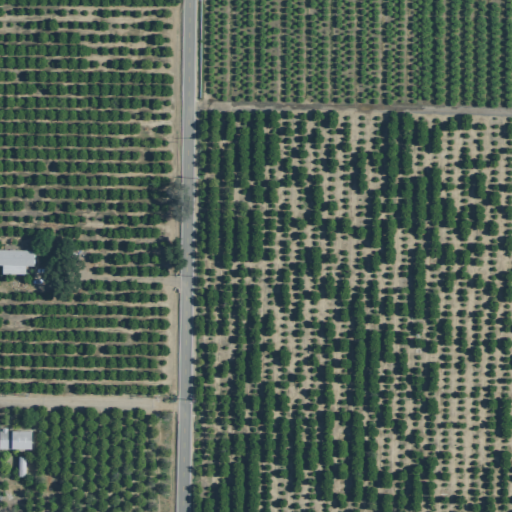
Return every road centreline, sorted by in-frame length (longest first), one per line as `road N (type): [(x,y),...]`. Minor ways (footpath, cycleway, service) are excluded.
road 1 (residential): [(182,511),(188,0)]
road 2 (track): [(188,108),(511,110)]
